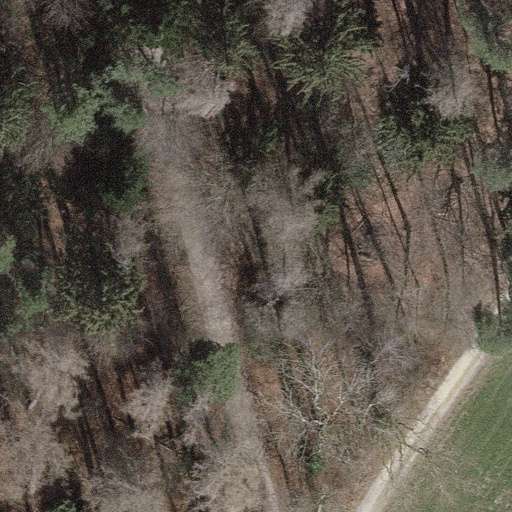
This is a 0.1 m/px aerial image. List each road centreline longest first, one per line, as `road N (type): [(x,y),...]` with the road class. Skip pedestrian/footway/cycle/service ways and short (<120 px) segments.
road 1 (track): [(257,511),(128,0)]
road 2 (track): [(362,511),(511,320)]
